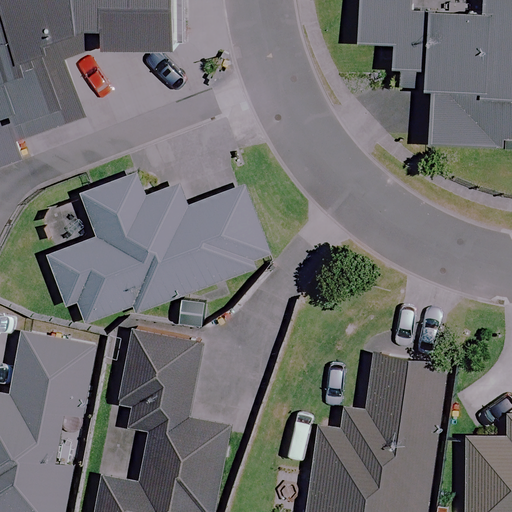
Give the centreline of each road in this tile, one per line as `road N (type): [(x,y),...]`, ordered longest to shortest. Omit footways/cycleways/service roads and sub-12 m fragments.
road 1 (residential): [(511,271),(434,249),(384,219),(307,133),(275,77)]
road 2 (residential): [(275,77),(37,166),(0,194)]
